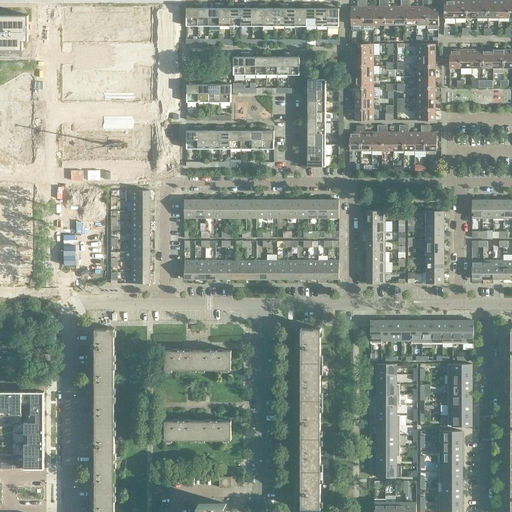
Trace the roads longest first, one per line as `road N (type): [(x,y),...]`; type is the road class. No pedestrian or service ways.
road 1 (residential): [(162,303),(77,302),(68,310),(68,511)]
road 2 (unknown): [(77,302),(49,265),(51,32)]
road 3 (residential): [(485,511),(482,303)]
road 4 (residential): [(256,511),(255,303)]
road 5 (residential): [(350,303),(351,182),(290,182)]
road 6 (residential): [(459,182),(446,183),(446,119),(511,119)]
road 7 (residential): [(162,303),(161,183),(172,183)]
road 8 (residential): [(458,303),(459,182)]
